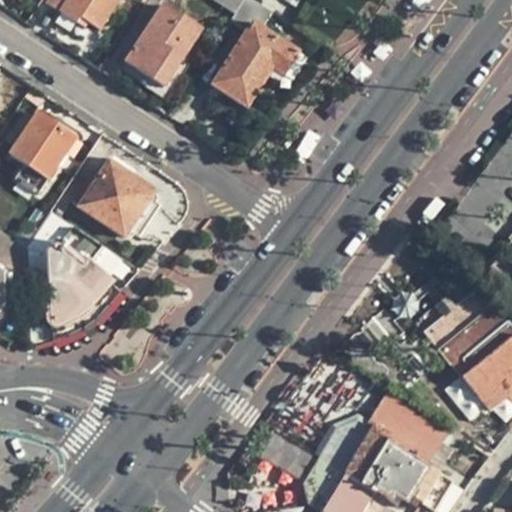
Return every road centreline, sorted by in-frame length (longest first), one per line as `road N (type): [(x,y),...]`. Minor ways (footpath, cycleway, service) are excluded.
road 1 (primary): [(152,472),(511,2)]
road 2 (residential): [(300,221),(263,205),(0,31)]
road 3 (primary): [(469,0),(300,221)]
road 4 (primary): [(300,221),(123,431)]
